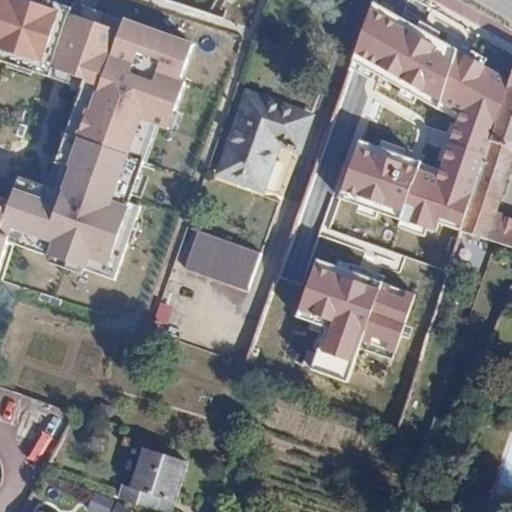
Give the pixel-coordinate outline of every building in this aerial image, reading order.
[(96,85),(115,29),(70,14),(74,4),(61,0),(0,0),(0,281),(7,284),(22,241),(6,236),(21,192),(0,184),(0,57),(1,54),(96,85)] [(510,80),(371,2),(352,62),(460,119),(438,170),(360,140),(339,197),(434,234),(440,225),(461,231),(510,80)] [(172,134),(203,42),(121,14),(115,29),(96,85),(63,190),(19,175),(21,192),(6,236),(22,241),(49,257),(45,270),(82,283),(85,272),(123,284),(149,207),(136,202),(160,130),(172,134)] [(511,74),(510,80),(506,93),(478,179),(467,214),(462,228),(461,231),(495,242),(511,247),(511,218),(494,212),(511,157),(511,74)] [(297,151),(310,116),(247,93),(217,174),(262,191),(280,145),(297,151)] [(260,253),(198,231),(184,269),(247,291),(260,253)] [(417,293),(316,258),(296,318),(326,328),(312,370),(345,382),(357,348),(394,361),(417,293)] [(117,499),(149,510),(154,496),(173,502),(186,462),(142,447),(129,487),(122,485),(117,499)] [(154,496),(149,510),(155,511),(169,511),(173,502),(154,496)]
